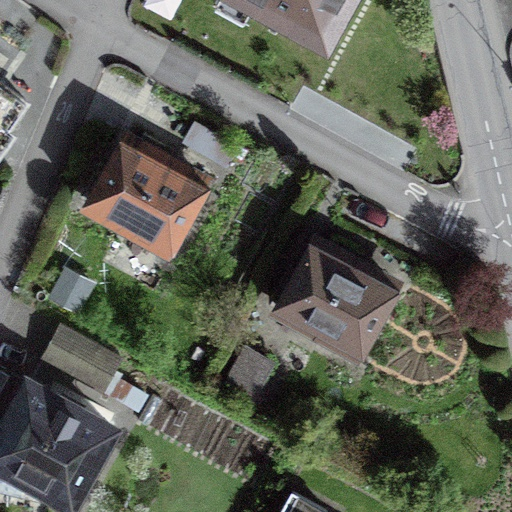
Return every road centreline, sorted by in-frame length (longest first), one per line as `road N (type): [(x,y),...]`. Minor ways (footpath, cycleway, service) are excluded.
road 1 (residential): [(97,29),(445,214),(504,220)]
road 2 (residential): [(97,29),(0,268)]
road 3 (tertiary): [(457,0),(504,220)]
